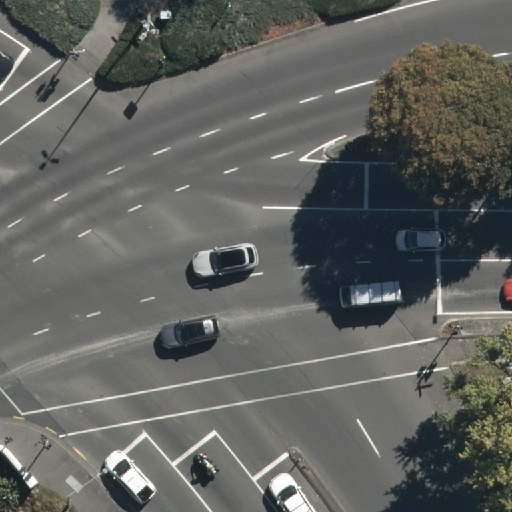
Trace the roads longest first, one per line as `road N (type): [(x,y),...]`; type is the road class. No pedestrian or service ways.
road 1 (primary): [(68,189),(276,108),(511,49)]
road 2 (primary): [(511,237),(286,242),(143,268)]
road 3 (tertiary): [(143,268),(330,511)]
road 4 (primary): [(143,268),(67,295),(0,334)]
